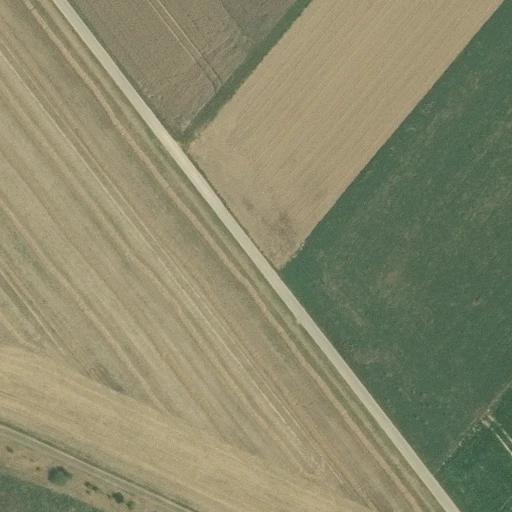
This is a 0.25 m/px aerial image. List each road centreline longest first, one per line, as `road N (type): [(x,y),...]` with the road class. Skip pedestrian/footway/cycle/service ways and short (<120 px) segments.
road 1 (track): [(59,0),(454,511)]
road 2 (track): [(177,154),(305,0)]
